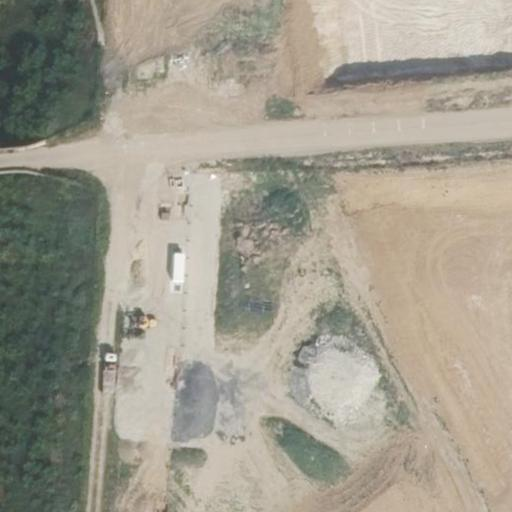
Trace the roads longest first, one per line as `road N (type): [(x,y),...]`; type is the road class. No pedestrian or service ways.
road 1 (track): [(239,0),(216,143),(195,511)]
road 2 (unclassified): [(511,123),(0,159)]
road 3 (track): [(139,149),(120,221),(99,511)]
